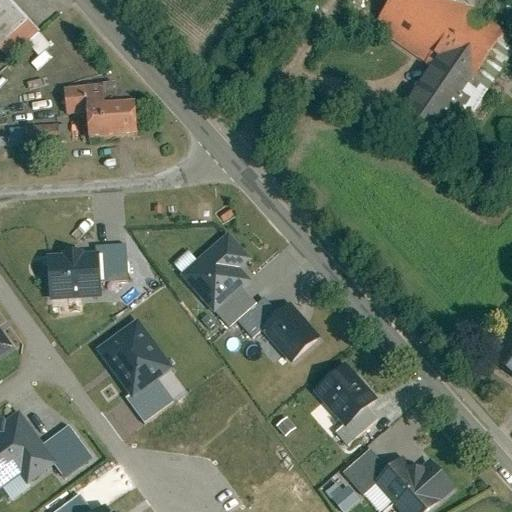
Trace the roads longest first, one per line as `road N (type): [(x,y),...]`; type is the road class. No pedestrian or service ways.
road 1 (tertiary): [(511,477),(222,159)]
road 2 (unclassified): [(0,195),(161,183),(222,159)]
road 3 (tertiary): [(222,159),(81,0)]
road 4 (residential): [(50,359),(119,456),(176,511)]
